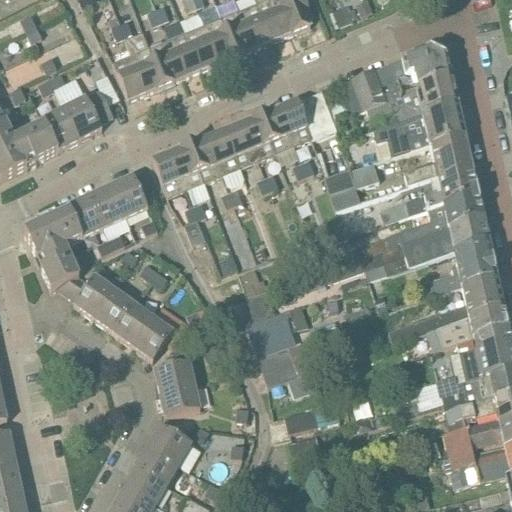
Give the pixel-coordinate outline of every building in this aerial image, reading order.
[(192,0),(191,1),(196,14),(205,11),(200,0),(192,0)] [(273,47),(291,40),(275,0),(253,0),(257,9),(273,47)] [(275,0),(291,40),(309,32),(305,23),(310,21),(301,0),(275,0)] [(188,18),(196,14),(191,1),(183,4),(188,18)] [(372,18),(366,5),(356,10),(361,22),(372,18)] [(255,54),(273,47),(257,9),(239,16),(255,54)] [(202,30),(218,69),(236,62),(221,24),(216,11),(198,18),(203,30),(202,30)] [(359,25),(354,12),(349,14),(347,11),(329,18),(335,34),(353,27),(359,25)] [(155,15),(161,29),(169,26),(163,12),(155,15)] [(153,32),(161,29),(155,15),(147,18),(153,32)] [(236,62),(255,54),(239,16),(221,24),(236,62)] [(25,37),(35,32),(30,21),(20,26),(25,37)] [(117,47),(125,45),(120,30),(117,23),(108,27),(117,47)] [(146,99),(164,91),(148,52),(142,38),(133,41),(127,27),(120,30),(125,45),(132,60),(130,60),(146,99)] [(200,77),(218,69),(202,30),(184,38),(200,77)] [(35,32),(25,37),(31,48),(40,44),(35,32)] [(182,84),(200,77),(184,38),(166,45),(182,84)] [(164,91),(182,84),(166,45),(148,52),(164,91)] [(339,90),(351,121),(367,115),(450,82),(446,63),(428,54),(339,90)] [(127,106),(146,99),(130,60),(112,68),(127,106)] [(41,69),(46,80),(56,75),(51,64),(41,69)] [(49,86),(54,97),(65,92),(60,81),(49,86)] [(401,128),(402,127),(457,110),(450,82),(367,115),(370,124),(397,115),(398,119),(385,123),(388,132),(401,128)] [(43,102),(54,97),(49,86),(38,92),(43,102)] [(14,109),(25,104),(20,93),(9,99),(14,109)] [(113,123),(104,105),(98,94),(85,101),(63,113),(80,146),(101,136),(98,130),(113,123)] [(335,136),(332,128),(326,109),(321,97),(298,107),(313,145),(335,136)] [(295,152),(313,145),(298,107),(279,114),(295,152)] [(430,152),(464,141),(457,110),(402,127),(401,128),(388,132),(372,137),(375,149),(387,145),(393,164),(404,161),(430,152)] [(57,157),(80,146),(63,113),(41,124),(43,128),(57,157)] [(276,159),(295,152),(279,114),(261,121),(276,159)] [(258,167),(276,159),(261,121),(243,129),(258,167)] [(6,128),(0,131),(0,185),(26,173),(26,175),(37,170),(36,168),(57,157),(43,128),(14,143),(6,128)] [(240,174),(258,167),(243,129),(225,136),(240,174)] [(222,181),(240,174),(225,136),(206,144),(222,181)] [(430,189),(439,186),(472,175),(464,141),(430,153),(435,176),(430,177),(430,174),(404,182),(408,195),(430,188),(430,189)] [(203,189),(222,181),(206,144),(188,151),(203,189)] [(185,196),(203,189),(188,151),(170,158),(185,196)] [(167,203),(185,196),(170,158),(152,166),(167,203)] [(300,169),(306,183),(314,180),(308,166),(300,169)] [(298,186),(306,183),(300,169),(292,172),(298,186)] [(373,169),(349,176),(355,194),(379,187),(373,169)] [(380,217),(384,229),(428,216),(477,200),(472,175),(439,186),(430,189),(433,200),(424,202),(380,217)] [(334,218),(360,210),(349,176),(324,184),(334,218)] [(265,183),(270,197),(278,194),(273,180),(265,183)] [(125,226),(148,216),(133,182),(110,192),(125,226)] [(262,200),(270,197),(265,183),(257,186),(262,200)] [(102,236),(125,226),(110,192),(88,202),(102,236)] [(229,198),(234,212),(242,208),(237,195),(229,198)] [(226,215),(234,212),(229,198),(221,201),(226,215)] [(431,227),(360,250),(365,264),(483,223),(477,200),(428,216),(431,227)] [(80,246),(102,236),(88,202),(65,212),(67,217),(80,246)] [(193,212),(199,226),(207,223),(201,209),(193,212)] [(199,226),(193,212),(185,215),(190,229),(184,231),(192,251),(204,246),(197,227),(199,226)] [(66,252),(80,246),(67,217),(24,237),(36,264),(34,265),(39,275),(40,274),(50,296),(57,294),(76,307),(88,290),(78,284),(80,283),(66,252)] [(369,285),(454,258),(488,246),(483,223),(365,264),(326,277),(329,288),(365,275),(369,285)] [(146,241),(157,236),(152,226),(141,231),(146,241)] [(108,246),(113,256),(124,251),(119,241),(108,246)] [(101,261),(113,256),(108,246),(97,251),(101,261)] [(462,294),(496,282),(488,246),(454,258),(458,279),(423,288),(428,303),(462,293),(462,294)] [(263,253),(255,256),(258,265),(266,262),(263,253)] [(120,267),(131,274),(138,264),(127,257),(120,267)] [(140,281),(150,288),(157,277),(147,270),(140,281)] [(272,295),(285,290),(290,289),(297,286),(291,270),(283,273),(267,279),(272,295)] [(247,305),(268,298),(263,285),(259,286),(255,275),(239,280),(247,305)] [(157,277),(150,288),(160,295),(167,284),(157,277)] [(329,288),(326,277),(313,282),(317,292),(329,288)] [(73,311),(93,325),(115,295),(95,281),(88,291),(88,290),(76,307),(73,311)] [(426,338),(503,313),(496,282),(462,294),(466,311),(388,337),(392,349),(426,338)] [(93,325),(113,339),(134,309),(115,295),(93,325)] [(263,324),(275,320),(268,298),(247,305),(251,314),(242,317),(246,330),(263,324)] [(378,316),(386,313),(383,302),(374,305),(378,316)] [(113,339),(132,354),(154,323),(134,309),(113,339)] [(301,311),(289,315),(297,337),(309,333),(301,311)] [(473,343),(508,333),(503,313),(426,338),(432,357),(473,344),(473,343)] [(297,351),(291,334),(285,317),(275,320),(263,324),(246,330),(245,330),(251,347),(258,365),(297,351)] [(184,351),(206,340),(195,318),(186,322),(192,334),(179,340),(184,351)] [(154,323),(132,354),(152,368),(174,338),(154,323)] [(318,343),(337,336),(334,326),(314,332),(318,343)] [(473,343),(473,344),(475,352),(511,346),(508,333),(473,343)] [(466,387),(481,383),(511,375),(511,353),(511,346),(475,352),(475,354),(460,358),(466,387)] [(349,366),(370,358),(366,347),(345,354),(349,366)] [(287,386),(314,378),(303,348),(297,351),(258,365),(268,393),(287,386)] [(202,355),(207,367),(219,363),(214,351),(202,355)] [(159,400),(195,392),(190,368),(154,376),(159,400)] [(464,404),(465,410),(511,398),(511,375),(481,383),(466,387),(456,389),(454,382),(436,386),(442,409),(464,404)] [(314,378),(287,386),(294,405),(320,396),(314,378)] [(357,392),(360,402),(373,399),(370,389),(357,392)] [(164,424),(200,416),(195,392),(159,400),(164,424)] [(511,398),(465,410),(460,411),(460,412),(462,425),(497,418),(500,426),(511,423),(511,398)] [(404,418),(418,414),(416,405),(402,408),(404,418)] [(335,410),(313,416),(317,432),(339,427),(335,410)] [(444,417),(447,429),(449,438),(464,434),(462,425),(460,412),(444,416),(444,417)] [(236,414),(235,426),(247,428),(248,415),(236,414)] [(288,439),(317,432),(313,416),(284,423),(288,439)] [(511,423),(500,426),(466,434),(471,454),(504,447),(505,451),(505,452),(511,450),(511,423)] [(180,472),(192,450),(160,432),(148,453),(180,472)] [(506,483),(511,481),(511,450),(505,452),(505,451),(472,459),(471,454),(466,434),(464,434),(449,438),(443,439),(444,440),(455,494),(480,489),(506,483)] [(0,464),(14,462),(8,438),(0,439),(0,464)] [(416,446),(421,466),(436,463),(431,442),(416,446)] [(296,478),(309,475),(343,467),(339,451),(319,455),(316,443),(289,449),(296,478)] [(232,450),(230,463),(242,464),(243,451),(232,450)] [(167,493),(180,472),(148,453),(135,474),(167,493)] [(0,489),(19,486),(14,462),(0,464),(0,489)] [(152,511),(156,511),(167,493),(135,474),(123,495),(152,511)] [(511,511),(511,481),(506,483),(508,495),(499,496),(502,509),(487,511),(511,511)] [(0,511),(9,511),(24,509),(19,486),(0,489),(0,511)] [(204,500),(214,506),(221,495),(210,489),(204,500)] [(152,511),(123,495),(113,511),(152,511)] [(221,495),(214,506),(223,511),(229,500),(221,495)] [(406,511),(428,511),(426,500),(404,505),(406,511)] [(182,511),(205,511),(188,502),(182,511)]
